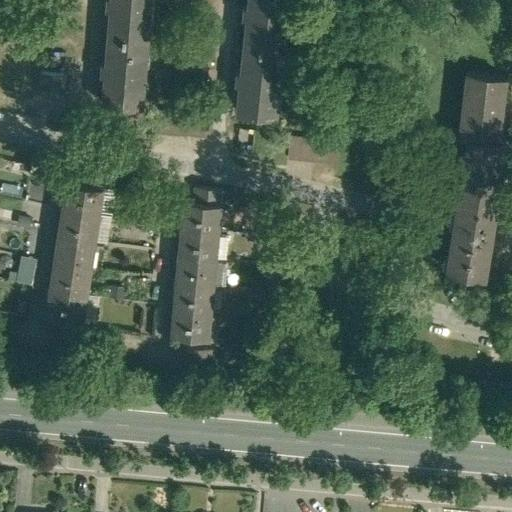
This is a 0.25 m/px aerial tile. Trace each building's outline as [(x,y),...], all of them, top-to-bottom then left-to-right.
[(150,0),(107,0),(107,7),(112,8),(108,62),(103,62),(102,74),(107,74),(105,102),(143,105),(150,0)] [(244,17),(249,18),(243,71),(238,71),(237,82),(242,82),(239,111),(277,115),(287,0),(250,0),(250,6),(245,5),(244,17)] [(66,72),(42,71),(42,84),(65,85),(66,72)] [(505,76),(469,71),(460,135),(468,137),(448,270),(484,276),(505,141),(497,140),(505,76)] [(208,113),(158,109),(156,131),(206,135),(208,113)] [(341,140),(291,134),(289,156),(338,162),(341,140)] [(103,186),(70,181),(66,208),(99,213),(103,186)] [(222,188),(197,186),(195,200),(221,202),(222,188)] [(195,200),(187,199),(185,227),(218,230),(221,202),(195,200)] [(99,213),(66,208),(62,235),(95,240),(99,213)] [(43,231),(24,227),(19,251),(38,255),(43,231)] [(218,230),(185,227),(182,254),(216,257),(218,230)] [(95,240),(62,235),(58,262),(91,267),(95,240)] [(216,257),(182,254),(180,281),(213,284),(216,257)] [(37,259),(21,256),(17,281),(32,284),(37,259)] [(91,267),(58,262),(54,288),(87,293),(91,267)] [(213,284),(180,281),(177,308),(211,311),(213,284)] [(87,293),(54,288),(49,316),(59,318),(83,321),(87,293)] [(211,311),(177,308),(174,335),(208,338),(211,311)] [(83,321),(59,318),(56,336),(80,339),(83,321)] [(80,339),(56,336),(54,349),(78,353),(80,339)] [(211,348),(188,346),(187,355),(211,357),(211,348)] [(211,357),(187,355),(185,372),(209,375),(211,357)]
